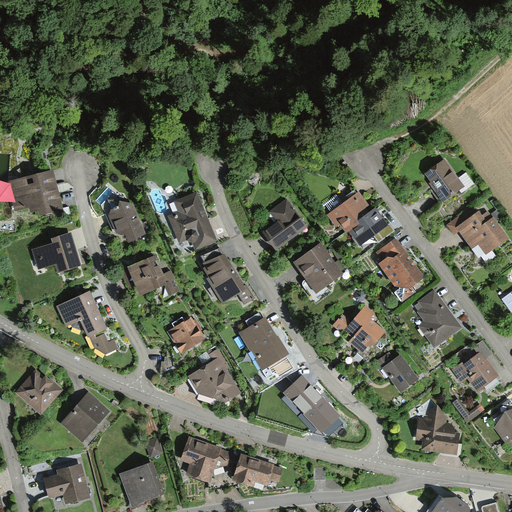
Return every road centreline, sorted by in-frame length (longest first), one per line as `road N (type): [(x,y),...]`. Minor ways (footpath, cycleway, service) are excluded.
road 1 (residential): [(373,461),(372,419),(338,390),(243,250),(214,167)]
road 2 (residential): [(135,388),(195,415),(373,461)]
road 3 (residential): [(368,161),(511,365)]
road 4 (residential): [(196,511),(365,493),(407,484),(422,470)]
road 5 (residential): [(135,388),(144,360),(100,269),(78,172)]
road 6 (track): [(511,51),(465,94),(374,147),(368,161)]
road 7 (residential): [(5,324),(135,388)]
